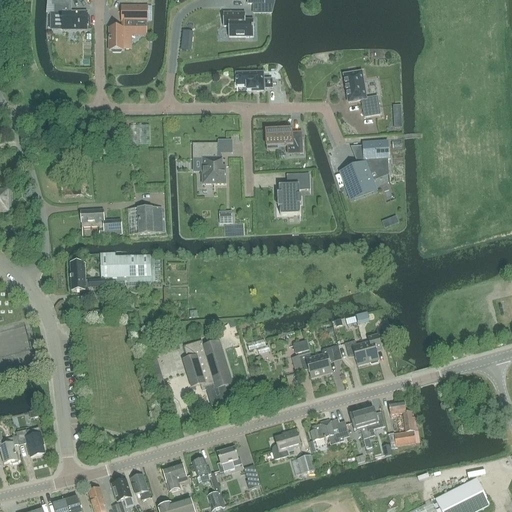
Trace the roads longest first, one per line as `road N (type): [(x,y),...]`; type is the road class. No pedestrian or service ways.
road 1 (tertiary): [(70,480),(490,360)]
road 2 (residential): [(70,480),(49,332),(22,278)]
road 3 (residential): [(22,278),(43,257),(45,236),(8,114)]
